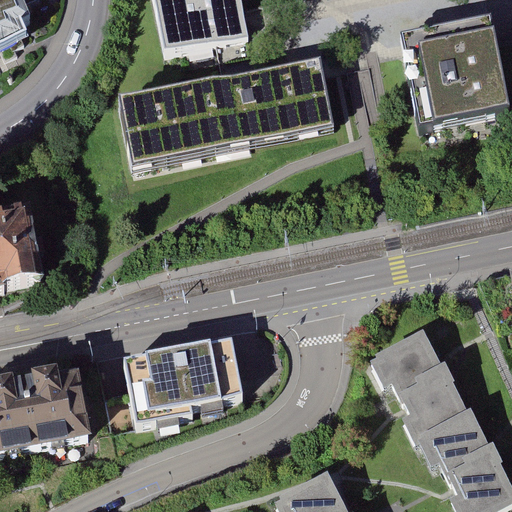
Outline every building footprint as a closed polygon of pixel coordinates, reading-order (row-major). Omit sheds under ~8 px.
[(0,0),(0,62),(17,55),(12,46),(28,39),(10,0),(0,0)] [(240,0),(152,0),(166,62),(250,44),(240,0)] [(494,44),(421,60),(437,133),(510,117),(494,44)] [(320,70),(122,110),(135,177),(333,137),(320,70)] [(25,216),(0,220),(0,297),(40,290),(25,216)] [(464,437),(413,346),(366,373),(378,394),(383,391),(408,436),(403,439),(416,463),(464,437)] [(234,368),(120,392),(131,448),(246,424),(234,368)] [(0,402),(0,471),(84,457),(73,390),(0,402)] [(505,511),(464,437),(416,463),(428,485),(434,482),(445,500),(451,511),(505,511)] [(332,511),(326,501),(305,511),(332,511)]
